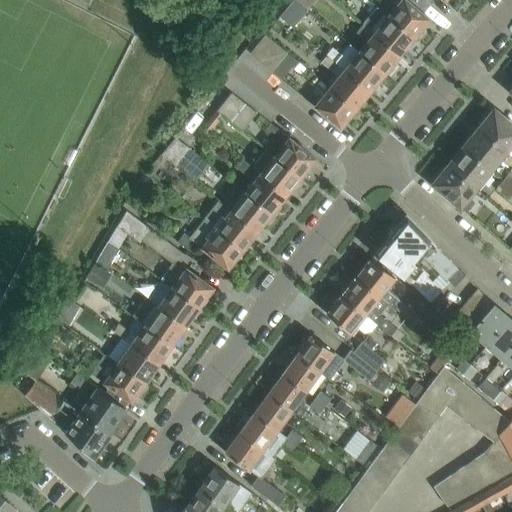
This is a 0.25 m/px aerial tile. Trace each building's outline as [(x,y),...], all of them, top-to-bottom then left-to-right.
[(296,0),(291,0),(279,16),(292,27),(307,9),(296,0)] [(313,0),(296,0),(307,9),(313,0)] [(423,13),(431,4),(425,0),(391,0),(395,3),(386,14),(417,39),(424,32),(423,29),(430,19),(423,13)] [(417,39),(386,14),(377,6),(361,25),(400,56),(406,48),(410,48),(417,39)] [(400,56),(361,25),(356,32),(366,40),(357,50),(387,75),(393,68),(392,64),(400,56)] [(260,61),(275,42),(265,34),(250,52),(260,61)] [(293,57),(275,42),(260,61),(272,70),(279,61),(285,65),(293,57)] [(387,75),(357,50),(348,61),(332,47),(326,55),(370,91),(376,84),(379,84),(387,75)] [(370,91),(326,55),(321,61),(338,75),(329,87),(357,110),(363,103),(362,100),(370,91)] [(357,110),(329,87),(314,105),(340,127),(346,119),(350,119),(357,110)] [(230,120),(245,102),(231,91),(216,109),(230,120)] [(242,130),(257,111),(245,102),(230,120),(242,130)] [(511,123),(495,109),(487,118),(484,117),(479,123),(480,126),(478,129),(505,152),(506,150),(511,155),(511,123)] [(208,132),(219,118),(213,113),(202,127),(208,132)] [(316,159),(282,131),(260,114),(254,121),(275,138),(265,151),(273,156),(302,180),(309,171),(308,168),(316,159)] [(505,152),(478,129),(470,137),(467,136),(459,145),(489,170),(505,152)] [(174,165),(189,147),(175,136),(161,154),(174,165)] [(489,170),(459,145),(453,153),(454,156),(446,166),(474,189),(489,170)] [(209,163),(202,157),(189,147),(174,165),(194,181),(209,163)] [(302,180),(273,156),(265,151),(251,168),(252,169),(257,173),(286,195),(292,187),(296,188),(302,180)] [(252,169),(251,168),(241,160),(236,166),(247,175),(252,169)] [(474,189),(446,166),(445,167),(441,166),(436,172),(438,176),(431,183),(464,211),(471,203),(466,199),(474,189)] [(511,173),(509,171),(501,180),(511,189),(511,173)] [(286,195),(257,173),(243,192),(273,216),(280,207),(279,204),(286,195)] [(511,189),(501,180),(494,189),(506,200),(511,193),(511,189)] [(243,192),(229,209),(256,232),(263,224),(266,224),(273,216),(243,192)] [(229,209),(218,199),(203,219),(244,251),(250,244),(249,240),(256,232),(229,209)] [(511,205),(509,202),(499,210),(509,224),(511,221),(511,205)] [(213,287),(184,266),(184,267),(179,263),(185,254),(126,209),(117,225),(139,242),(142,239),(172,262),(159,279),(201,309),(207,300),(206,296),(213,287)] [(441,291),(440,290),(448,282),(454,287),(464,275),(405,214),(394,229),(391,229),(387,234),(387,237),(384,241),(418,267),(418,269),(440,292),(441,291)] [(244,251),(203,219),(189,235),(184,231),(177,240),(192,252),(198,244),(200,246),(199,246),(227,268),(234,259),(237,260),(244,251)] [(118,249),(108,241),(107,241),(96,260),(107,268),(118,249)] [(418,267),(384,241),(374,255),(408,283),(430,303),(440,292),(418,269),(418,267)] [(393,277),(370,258),(355,278),(378,296),(387,304),(415,325),(420,319),(396,299),(397,298),(385,288),(393,277)] [(378,296),(355,278),(340,296),(376,326),(376,325),(390,336),(395,329),(378,315),(387,304),(378,296)] [(159,279),(145,298),(157,307),(184,327),(191,317),(195,317),(201,309),(159,279)] [(486,311),(492,304),(477,288),(469,297),(486,311)] [(376,326),(340,296),(326,314),(351,335),(356,329),(362,334),(370,332),(376,326)] [(478,321),(486,311),(469,297),(461,307),(478,321)] [(184,327),(157,307),(145,298),(132,317),(144,325),(173,346),(180,337),(179,334),(184,327)] [(486,343),(508,317),(493,304),(492,304),(486,311),(478,321),(470,330),(486,343)] [(470,330),(478,321),(461,307),(453,316),(470,330)] [(501,356),(511,343),(511,320),(508,317),(486,343),(496,351),(501,356)] [(173,346),(144,325),(136,335),(118,322),(112,331),(124,340),(125,339),(131,343),(130,344),(158,363),(164,355),(167,355),(173,346)] [(124,340),(112,331),(108,337),(119,346),(124,340)] [(343,359),(325,347),(309,335),(295,354),(318,371),(329,380),(343,359)] [(371,349),(376,342),(367,335),(362,341),(371,349)] [(474,360),(483,346),(471,339),(462,353),(474,360)] [(371,349),(362,341),(361,341),(353,351),(376,369),(383,359),(371,349)] [(511,365),(511,343),(501,356),(511,365)] [(158,363),(130,344),(117,363),(146,384),(152,376),(152,372),(158,363)] [(376,370),(376,369),(353,351),(350,349),(343,358),(369,379),(376,370)] [(103,354),(91,372),(104,381),(131,400),(136,393),(140,393),(146,384),(117,363),(103,354)] [(304,391),(318,371),(295,354),(280,374),(304,391)] [(436,356),(430,364),(437,370),(443,362),(436,356)] [(462,373),(470,364),(463,358),(456,368),(462,373)] [(477,370),(470,364),(462,373),(469,379),(477,370)] [(471,390),(458,379),(443,366),(425,390),(445,406),(454,413),(471,390)] [(405,373),(390,393),(404,403),(419,383),(405,373)] [(125,407),(93,383),(91,386),(75,374),(69,382),(88,395),(78,409),(77,411),(108,432),(109,430),(111,431),(116,424),(115,421),(125,407)] [(289,411),(304,391),(280,374),(266,394),(289,411)] [(501,389),(485,376),(477,386),(493,399),(501,389)] [(77,411),(78,409),(63,399),(34,378),(25,394),(51,417),(53,413),(57,407),(71,417),(60,427),(89,455),(95,454),(110,434),(108,432),(77,411)] [(507,395),(501,389),(493,399),(499,404),(507,395)] [(324,406),(330,397),(320,390),(314,398),(324,406)] [(445,406),(425,390),(418,400),(438,415),(445,406)] [(464,420),(480,397),(471,390),(454,413),(464,420)] [(289,411),(266,394),(252,413),(275,430),(289,411)] [(473,427),(489,405),(480,397),(464,420),(473,427)] [(324,406),(314,398),(309,405),(319,412),(324,406)] [(438,415),(418,400),(411,410),(431,425),(438,415)] [(482,433),(498,412),(489,405),(473,427),(482,433)] [(431,425),(411,410),(403,419),(424,434),(431,425)] [(498,434),(509,421),(498,412),(482,433),(492,441),(493,441),(499,434),(498,434)] [(275,430),(252,413),(238,433),(261,449),(275,430)] [(499,434),(511,458),(511,417),(509,421),(498,434),(499,434)] [(424,434),(403,419),(396,429),(417,444),(424,434)] [(302,436),(292,428),(285,437),(296,445),(302,436)] [(417,444),(396,429),(389,438),(410,454),(417,444)] [(256,457),(261,449),(238,433),(223,453),(256,477),(251,485),(261,492),(278,505),(286,511),(289,511),(296,503),(259,475),(266,465),(256,457)] [(511,470),(511,458),(499,434),(493,441),(492,441),(484,450),(483,451),(499,477),(511,470)] [(296,445),(285,437),(281,443),(291,451),(296,445)] [(410,454),(389,438),(382,448),(402,463),(410,454)] [(402,463),(382,448),(375,458),(395,473),(402,463)] [(499,477),(483,451),(473,458),(489,483),(499,477)] [(395,473),(375,458),(368,467),(388,483),(395,473)] [(489,483),(473,458),(463,465),(478,488),(489,483)] [(214,465),(197,488),(224,507),(225,506),(232,511),(237,511),(252,492),(248,490),(239,484),(214,465)] [(478,488),(463,465),(453,471),(460,483),(468,494),(478,488)] [(388,483),(368,467),(360,477),(381,492),(388,483)] [(439,495),(460,483),(453,471),(432,485),(439,495)] [(503,494),(511,488),(511,476),(497,484),(503,494)] [(381,492),(360,477),(353,486),(374,502),(381,492)] [(445,505),(468,494),(460,483),(439,495),(445,505)] [(481,505),(503,494),(497,484),(484,492),(476,496),(481,505)] [(374,502),(353,486),(346,496),(367,511),(374,502)] [(220,511),(224,507),(197,488),(183,508),(187,511),(220,511)] [(19,511),(0,495),(0,511),(19,511)] [(366,511),(367,511),(346,496),(339,506),(347,511),(366,511)] [(457,511),(469,511),(481,505),(476,496),(455,508),(457,511)]
